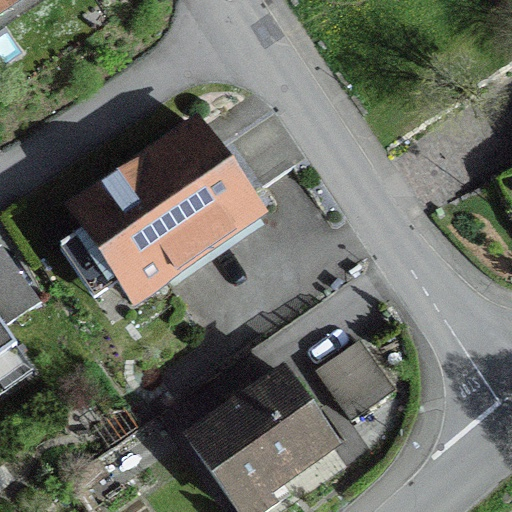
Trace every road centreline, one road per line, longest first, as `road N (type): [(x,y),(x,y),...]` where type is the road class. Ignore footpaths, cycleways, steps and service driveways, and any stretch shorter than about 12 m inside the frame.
road 1 (residential): [(243,22),(511,412)]
road 2 (residential): [(243,22),(0,183)]
